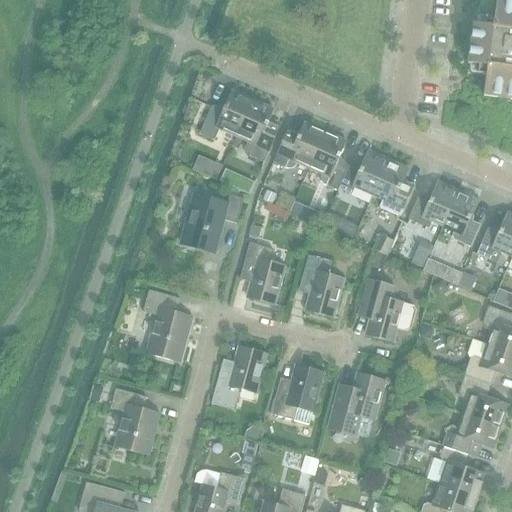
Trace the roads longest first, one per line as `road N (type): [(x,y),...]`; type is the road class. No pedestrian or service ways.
road 1 (residential): [(165,511),(223,322),(335,348)]
road 2 (residential): [(393,134),(218,55)]
road 3 (residential): [(393,134),(413,0)]
road 4 (residential): [(511,182),(393,134)]
